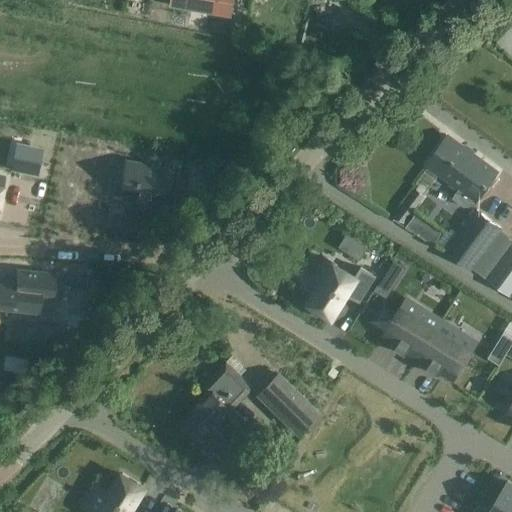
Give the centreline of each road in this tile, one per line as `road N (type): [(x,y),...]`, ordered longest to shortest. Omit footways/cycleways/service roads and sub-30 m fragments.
road 1 (unclassified): [(213,256),(468,0)]
road 2 (residential): [(473,438),(236,285),(213,256)]
road 3 (unknown): [(306,163),(511,294)]
road 4 (residential): [(0,246),(213,256)]
road 5 (residential): [(74,396),(115,434),(234,511)]
road 6 (unclassified): [(74,396),(213,256)]
